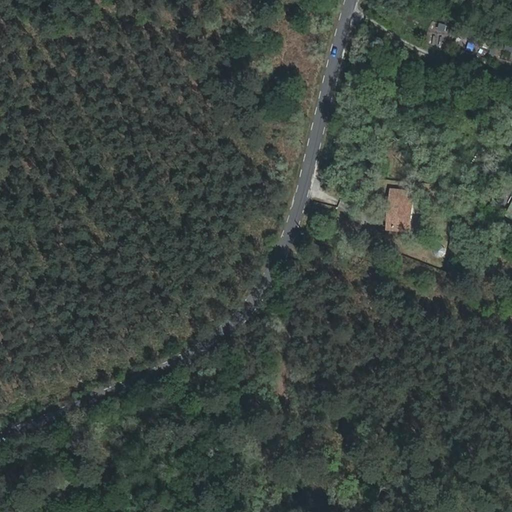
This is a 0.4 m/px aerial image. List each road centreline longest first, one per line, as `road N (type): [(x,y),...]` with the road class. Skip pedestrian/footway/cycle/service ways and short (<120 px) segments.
road 1 (secondary): [(350,0),(287,241),(237,322),(161,371),(0,439)]
road 2 (track): [(511,314),(287,241)]
